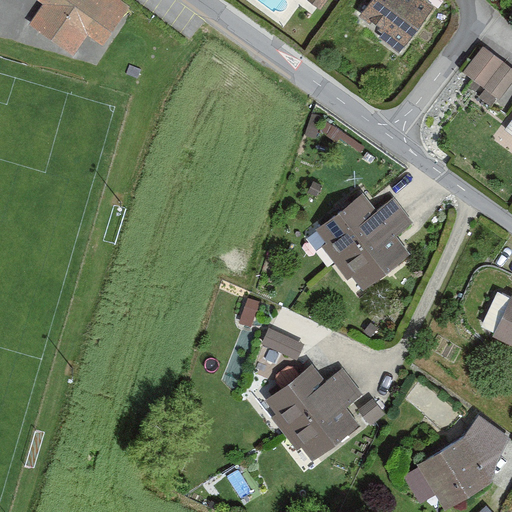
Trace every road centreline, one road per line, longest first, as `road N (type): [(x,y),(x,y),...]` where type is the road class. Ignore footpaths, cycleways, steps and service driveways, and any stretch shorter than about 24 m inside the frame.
road 1 (residential): [(392,138),(201,0)]
road 2 (residential): [(392,138),(474,28),(469,0)]
road 3 (residential): [(511,225),(392,138)]
